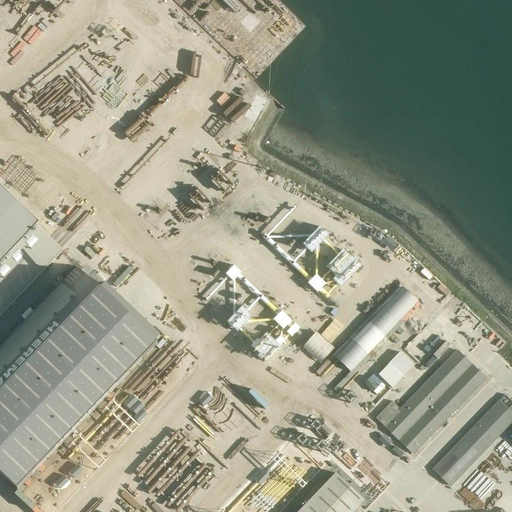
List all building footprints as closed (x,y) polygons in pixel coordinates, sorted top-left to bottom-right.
[(131,68),(144,81),(154,71),(141,58),(131,68)] [(63,77),(75,85),(84,70),(72,63),(63,77)] [(46,175),(57,164),(47,155),(36,166),(46,175)] [(37,222),(0,187),(0,314),(61,250),(34,224),(37,222)] [(95,247),(98,251),(105,244),(102,240),(95,247)] [(117,268),(121,264),(112,257),(108,261),(117,268)] [(314,263),(303,274),(315,287),(326,276),(314,263)] [(76,267),(0,345),(0,473),(17,489),(156,344),(152,340),(156,335),(157,336),(157,335),(156,335),(155,335),(137,318),(136,320),(118,302),(117,303),(99,286),(97,287),(76,267)] [(321,303),(329,311),(334,306),(326,298),(321,303)] [(310,312),(318,304),(314,300),(306,309),(310,312)] [(404,335),(409,341),(429,324),(425,318),(404,335)] [(449,343),(433,328),(412,350),(428,365),(449,343)] [(395,342),(386,351),(404,369),(413,360),(395,342)] [(180,379),(189,369),(162,346),(149,360),(164,373),(158,380),(156,379),(154,381),(164,390),(177,376),(180,379)] [(391,401),(375,418),(412,454),(485,378),(456,350),(400,409),(391,401)] [(136,389),(122,403),(137,417),(155,398),(146,390),(157,379),(143,366),(128,382),(136,389)] [(380,377),(385,387),(395,382),(390,372),(380,377)] [(224,385),(232,392),(243,380),(235,373),(224,385)] [(377,394),(384,384),(379,381),(372,390),(377,394)] [(254,388),(263,421),(274,418),(264,385),(254,388)] [(239,401),(245,397),(240,388),(234,391),(239,401)] [(361,398),(366,404),(376,396),(370,389),(361,398)] [(511,437),(511,401),(505,394),(432,470),(449,486),(511,422),(511,434),(510,436),(511,437)] [(103,413),(85,431),(99,445),(117,426),(103,413)] [(68,442),(58,452),(67,460),(77,450),(68,442)] [(340,451),(334,460),(352,473),(359,463),(340,451)] [(83,457),(80,459),(88,467),(90,464),(83,457)] [(351,511),(363,500),(334,473),(296,511),(351,511)] [(454,484),(459,489),(468,480),(463,475),(454,484)] [(109,479),(103,487),(109,492),(115,485),(109,479)] [(52,502),(65,489),(59,483),(46,496),(52,502)]
